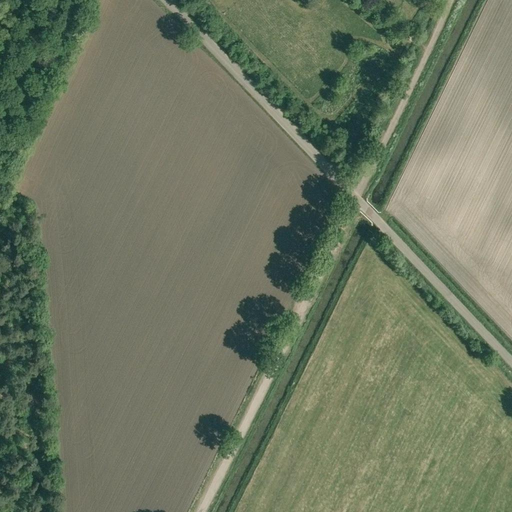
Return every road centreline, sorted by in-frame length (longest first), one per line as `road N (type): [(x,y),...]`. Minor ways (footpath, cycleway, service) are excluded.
road 1 (track): [(454,0),(198,511)]
road 2 (unclassified): [(511,363),(167,0)]
